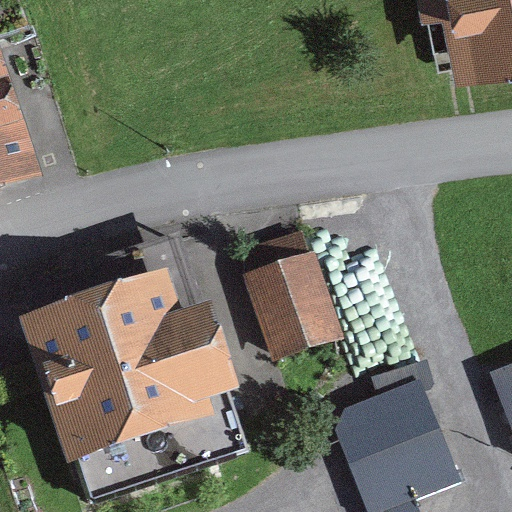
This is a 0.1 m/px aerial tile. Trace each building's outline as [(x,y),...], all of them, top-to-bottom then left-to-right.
[(3,0),(0,0),(0,177),(31,166),(0,76),(0,32),(13,28),(3,0)] [(511,0),(436,0),(445,52),(511,40),(511,0)] [(277,354),(350,329),(319,240),(246,265),(277,354)] [(180,265),(32,317),(95,497),(243,446),(180,265)] [(431,356),(377,369),(384,398),(438,385),(431,356)] [(433,427),(345,460),(364,511),(420,511),(414,494),(453,480),(433,427)]
